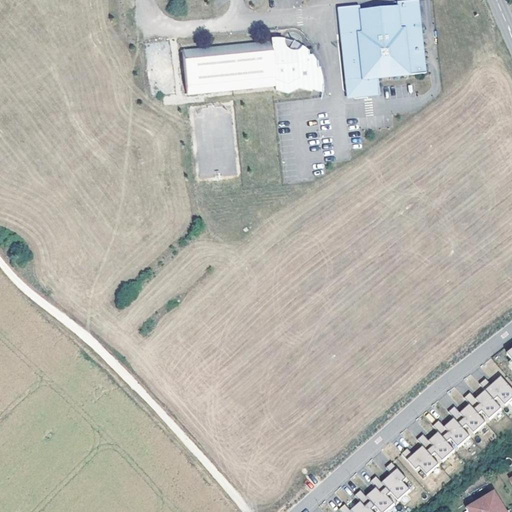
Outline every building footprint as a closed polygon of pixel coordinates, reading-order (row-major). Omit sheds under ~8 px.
[(359,6),(338,7),(342,42),(348,41),(348,46),(346,46),(350,88),(356,93),(379,90),(378,78),(426,73),(423,38),(417,39),(416,34),(419,34),(418,24),(415,24),(415,21),(421,20),(418,0),(412,0),(397,2),(398,6),(360,10),(359,6)] [(271,42),(182,50),(186,95),(275,86),(276,90),(288,93),(300,88),(312,91),(312,89),(323,92),(323,85),(323,79),(321,73),(320,68),(318,68),(316,62),(312,55),(309,56),(308,51),(301,46),(299,49),(296,52),(292,52),(287,50),(284,46),(282,39),(280,39),(276,39),(271,39),(271,42)] [(289,40),(282,39),(284,46),(287,50),(292,52),(296,52),(299,49),(301,46),(299,45),(294,42),(289,40)] [(348,41),(342,42),(347,98),(379,95),(379,90),(356,93),(350,88),(346,46),(348,46),(348,41)] [(401,454),(416,470),(420,467),(427,475),(439,464),(432,456),(435,453),(443,461),(455,450),(447,442),(451,439),(458,447),(470,436),(463,428),(467,425),(474,433),(486,422),(479,414),(482,411),(489,419),(501,408),(494,400),(498,397),(505,405),(511,398),(511,388),(502,378),(497,382),(496,381),(491,385),(485,378),(479,384),(485,390),(487,392),(482,396),(480,395),(476,399),(470,392),(464,398),(470,404),(471,406),(466,410),(465,409),(460,413),(454,406),(448,412),(454,418),(456,420),(451,424),(449,423),(445,427),(439,420),(433,426),(439,432),(440,434),(435,438),(434,437),(429,441),(423,435),(417,440),(423,447),(424,448),(419,453),(418,451),(413,455),(407,449),(401,454)] [(373,511),(372,510),(375,507),(379,511),(386,511),(395,504),(387,496),(391,493),(398,501),(410,490),(403,482),(406,479),(392,463),(386,468),(391,474),(387,478),(388,480),(383,484),(382,483),(376,476),(370,482),(376,488),(371,492),(373,494),(367,498),(366,497),(360,490),(354,496),(360,502),(356,506),(357,508),(352,511),(351,511),(345,504),(339,510),(340,511),(373,511)] [(501,511),(493,498),(470,511),(501,511)]
